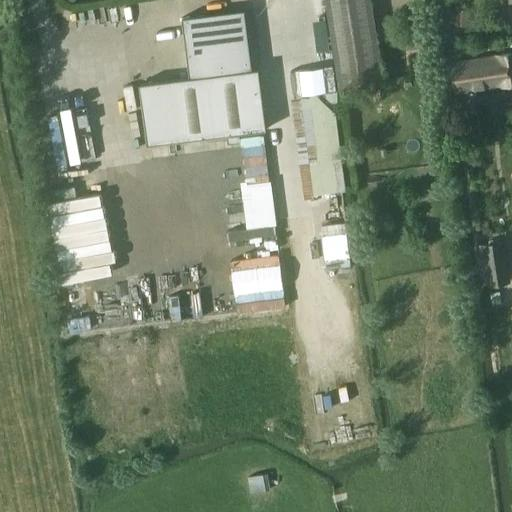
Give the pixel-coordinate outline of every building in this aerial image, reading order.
[(325,0),(340,89),(385,82),(371,0),(325,0)] [(182,18),(190,78),(208,76),(252,70),(244,10),(182,18)] [(469,11),(456,10),(455,25),(468,26),(469,11)] [(499,87),(511,85),(511,52),(494,55),(494,57),(452,63),(455,92),(498,86),(499,87)] [(208,76),(190,78),(140,84),(148,144),(267,129),(259,69),(252,70),(208,76)] [(511,283),(504,241),(481,245),(488,287),(511,283)] [(186,271),(173,273),(176,296),(189,295),(186,271)] [(66,306),(89,301),(84,273),(61,277),(66,306)] [(499,292),(490,293),(492,305),(501,304),(499,292)] [(85,325),(62,329),(66,347),(89,343),(85,325)]
